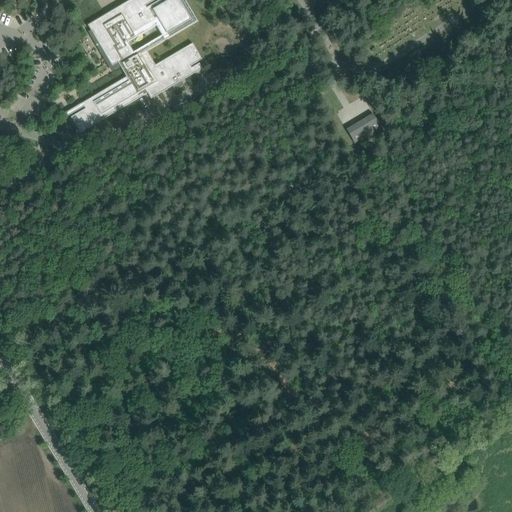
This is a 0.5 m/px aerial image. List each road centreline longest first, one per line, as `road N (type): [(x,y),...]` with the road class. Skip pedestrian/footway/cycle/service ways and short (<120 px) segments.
road 1 (tertiary): [(93,511),(0,353)]
road 2 (track): [(365,170),(511,77)]
